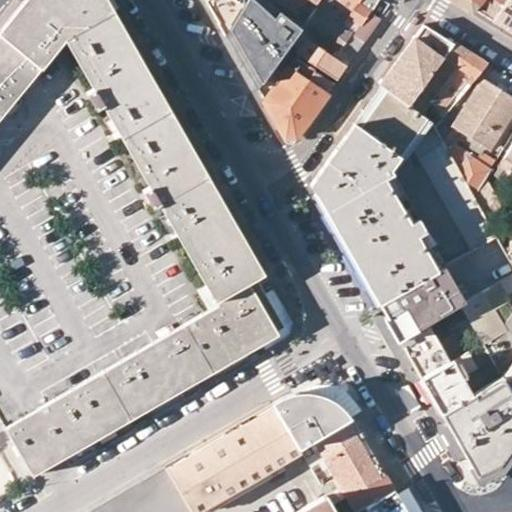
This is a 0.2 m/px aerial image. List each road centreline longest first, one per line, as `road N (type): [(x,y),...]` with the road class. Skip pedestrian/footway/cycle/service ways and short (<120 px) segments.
road 1 (residential): [(347,330),(49,511)]
road 2 (residential): [(263,190),(297,166),(416,0)]
road 3 (tertiary): [(161,0),(263,190)]
road 4 (tertiary): [(347,330),(459,511)]
road 5 (tertiary): [(263,190),(347,330)]
